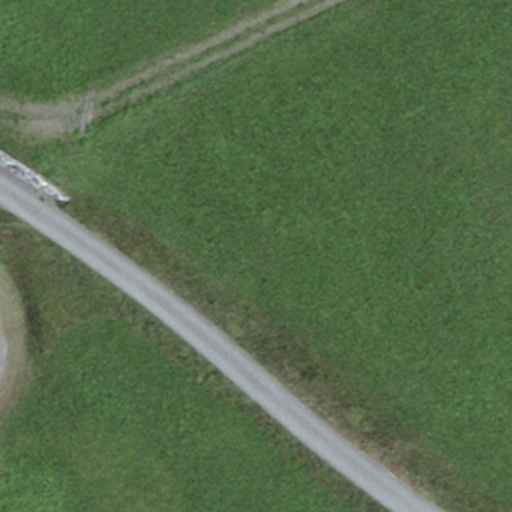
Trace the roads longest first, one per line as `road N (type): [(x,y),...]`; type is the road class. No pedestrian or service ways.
road 1 (unclassified): [(417,511),(154,299),(0,188)]
road 2 (track): [(0,110),(58,116),(321,0)]
